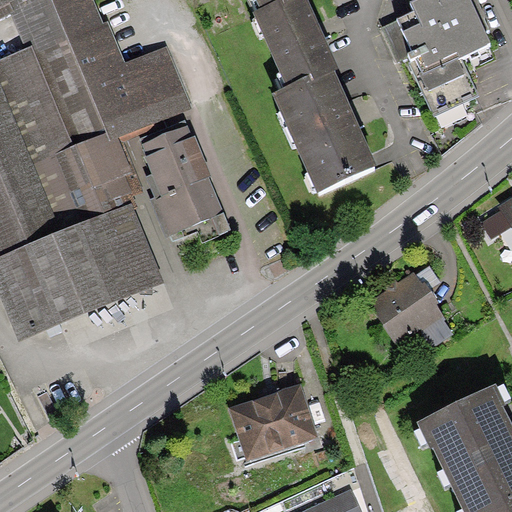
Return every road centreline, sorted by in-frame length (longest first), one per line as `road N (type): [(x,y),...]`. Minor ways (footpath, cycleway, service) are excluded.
road 1 (tertiary): [(511,136),(103,431)]
road 2 (unknown): [(103,431),(116,400),(109,383),(78,365),(33,362),(14,352),(0,330)]
road 3 (tertiary): [(103,431),(0,499)]
